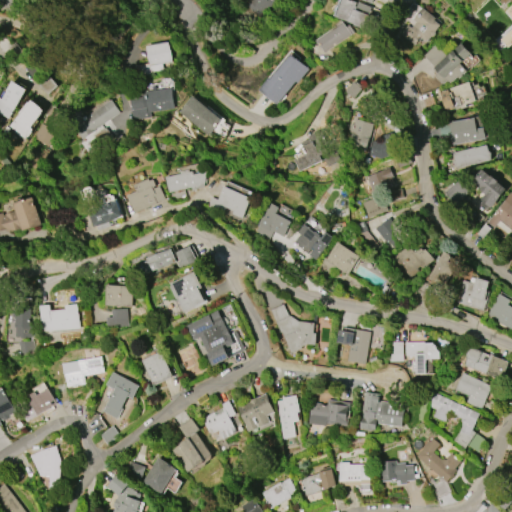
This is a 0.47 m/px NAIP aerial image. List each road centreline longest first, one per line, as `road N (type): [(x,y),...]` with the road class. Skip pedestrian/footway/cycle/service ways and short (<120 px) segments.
road 1 (residential): [(185,2),(211,84),(252,120),(282,120),(362,69),(401,76),(413,97),(431,206),(511,280)]
road 2 (residential): [(0,291),(23,272),(76,269),(185,229),(304,293),(511,346)]
road 3 (residential): [(90,465),(173,405),(261,362),(360,381)]
road 4 (residential): [(185,2),(146,8),(116,83),(0,26)]
road 5 (residential): [(308,0),(244,62),(215,48),(185,2)]
road 6 (residential): [(216,242),(261,362)]
road 7 (residential): [(90,465),(82,433),(67,423),(48,426),(0,458)]
